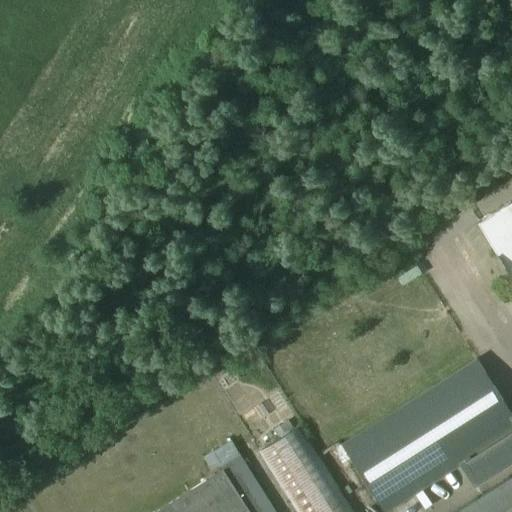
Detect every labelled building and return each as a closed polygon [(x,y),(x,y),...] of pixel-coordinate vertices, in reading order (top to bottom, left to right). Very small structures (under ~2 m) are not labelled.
[(511,200),(478,221),(511,277),(511,200)] [(384,511),(511,430),(511,413),(477,359),(342,445),(384,511)] [(258,452),(277,481),(296,511),(354,511),(299,426),(258,452)] [(277,511),(240,453),(220,466),(223,469),(155,511),(277,511)] [(511,511),(511,474),(452,511),(511,511)]
